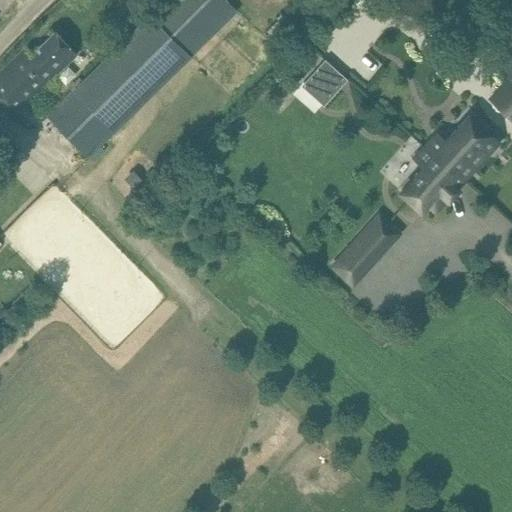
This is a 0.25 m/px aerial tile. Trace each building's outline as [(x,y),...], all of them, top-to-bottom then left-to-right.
[(149,13),(46,116),(87,158),(99,145),(236,11),(225,0),(176,0),(155,20),(149,13)] [(25,46),(0,70),(0,96),(18,113),(36,93),(76,54),(54,31),(31,53),(25,46)] [(508,82),(491,101),(511,121),(511,48),(496,65),(493,68),(508,82)] [(324,60),(315,71),(337,90),(346,79),(324,60)] [(435,153),(463,178),(497,140),(469,114),(445,140),(437,132),(436,133),(426,144),(426,145),(435,153)] [(463,178),(426,145),(415,158),(424,166),(402,191),(421,208),(427,201),(435,209),(463,178)] [(37,221),(65,195),(55,184),(27,209),(37,221)] [(365,231),(334,264),(354,283),(385,249),(365,231)]
